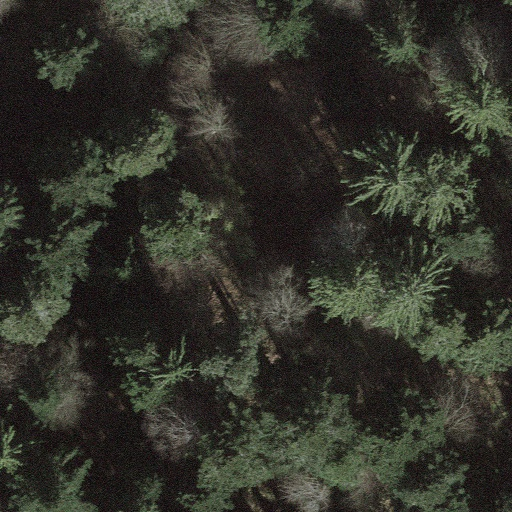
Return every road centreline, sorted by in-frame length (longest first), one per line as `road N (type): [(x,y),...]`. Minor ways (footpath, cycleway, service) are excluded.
road 1 (track): [(93,81),(254,82),(417,102),(491,120),(511,141)]
road 2 (track): [(146,0),(93,81),(0,143)]
